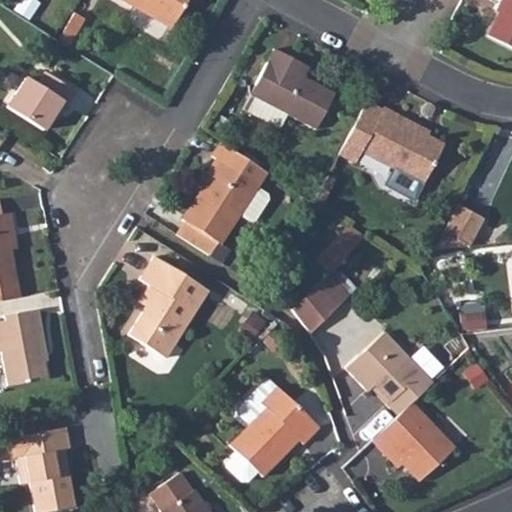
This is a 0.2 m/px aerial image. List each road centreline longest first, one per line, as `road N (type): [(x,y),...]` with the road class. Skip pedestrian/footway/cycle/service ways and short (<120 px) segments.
road 1 (residential): [(251,0),(182,124),(127,141),(88,210),(74,280),(96,384)]
road 2 (residential): [(398,56),(486,102),(511,104)]
road 3 (residential): [(287,0),(398,56)]
